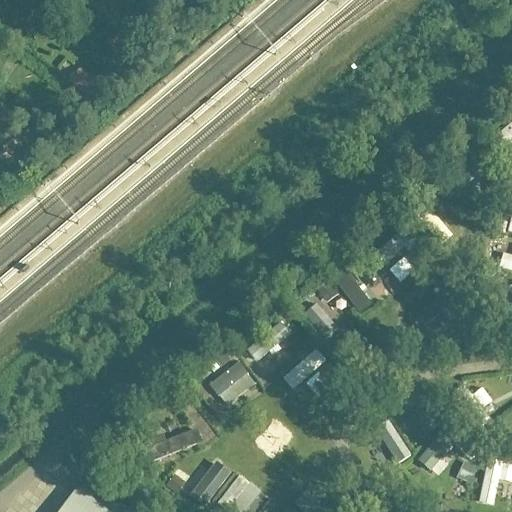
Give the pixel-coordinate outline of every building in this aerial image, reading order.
[(158,56),(174,40),(161,28),(146,43),(158,56)] [(81,69),(69,83),(81,93),(83,94),(96,105),(108,90),(94,78),(93,80),(81,69)] [(463,171),(447,189),(457,198),(473,180),(463,171)] [(412,227),(377,257),(389,271),(424,241),(412,227)] [(291,321),(257,344),(270,364),(295,346),(288,335),(297,329),(291,321)] [(292,369),(305,359),(297,350),(285,361),(292,369)] [(204,367),(210,377),(234,364),(228,354),(204,367)] [(212,384),(220,396),(249,375),(240,363),(212,384)] [(427,469),(443,477),(462,440),(446,432),(427,469)] [(154,444),(159,457),(177,449),(171,436),(154,444)] [(498,507),(505,463),(490,460),(482,504),(498,507)] [(190,478),(210,499),(235,475),(222,461),(211,471),(204,464),(190,478)] [(241,477),(230,493),(251,508),(263,492),(241,477)] [(58,511),(121,511),(84,484),(78,492),(75,490),(58,511)]
